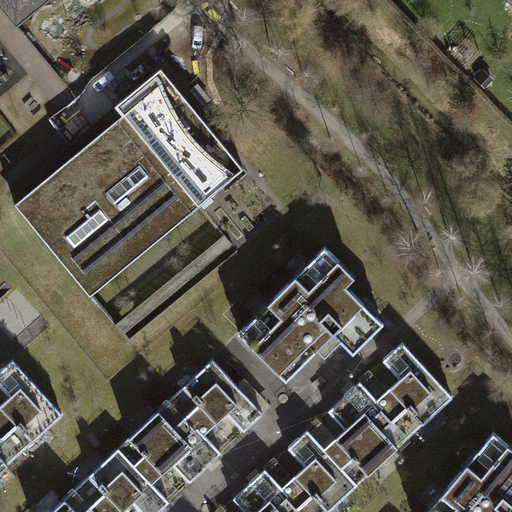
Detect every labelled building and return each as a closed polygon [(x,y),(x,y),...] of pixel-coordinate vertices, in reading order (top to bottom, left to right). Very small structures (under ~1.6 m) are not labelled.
[(0,0),(0,3),(13,19),(29,15),(35,1),(39,0),(0,0)] [(0,46),(0,77),(15,66),(0,46)] [(242,170),(161,71),(114,110),(121,119),(13,208),(90,299),(242,170)] [(235,252),(221,236),(111,325),(124,342),(235,252)] [(330,250),(242,339),(291,386),(320,356),(330,365),(347,347),(358,359),(389,327),(351,289),(361,280),(330,250)] [(458,399),(409,347),(389,365),(406,382),(383,403),(366,385),(334,415),(350,431),(329,451),(363,487),(458,399)] [(225,370),(215,359),(121,450),(157,487),(178,467),(194,483),(225,454),(208,437),(231,415),(248,433),(274,408),(248,381),(241,387),(233,378),(237,373),(230,365),(225,370)] [(0,478),(68,418),(18,363),(0,379),(0,381),(15,399),(0,412),(0,478)] [(329,451),(313,434),(294,451),(311,469),(287,491),(270,473),(239,501),(249,511),(336,511),(363,487),(329,451)] [(511,511),(511,444),(500,435),(434,511),(511,511)] [(157,487),(121,450),(57,511),(129,511),(137,504),(145,511),(164,511),(173,504),(157,487)]
